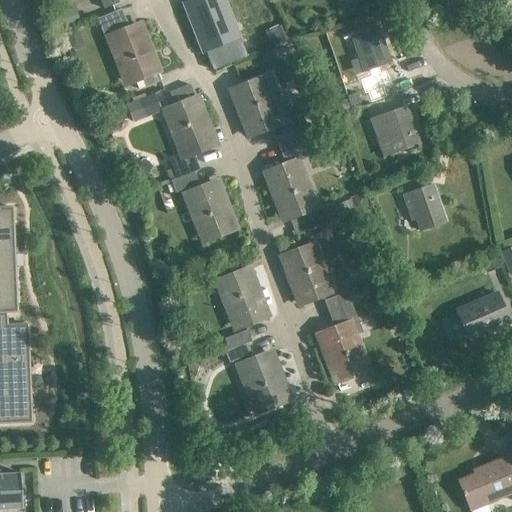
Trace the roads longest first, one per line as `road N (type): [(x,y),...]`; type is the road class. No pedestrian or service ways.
road 1 (residential): [(329,452),(235,138),(155,0)]
road 2 (tertiary): [(160,508),(129,279),(56,115)]
road 3 (residential): [(511,379),(329,452)]
road 4 (residential): [(329,452),(214,498),(160,508)]
road 5 (residential): [(511,98),(486,93),(437,63),(405,0)]
road 6 (tertiary): [(56,115),(9,0)]
